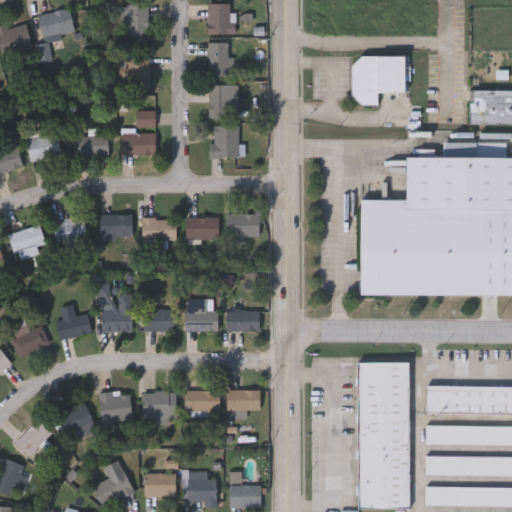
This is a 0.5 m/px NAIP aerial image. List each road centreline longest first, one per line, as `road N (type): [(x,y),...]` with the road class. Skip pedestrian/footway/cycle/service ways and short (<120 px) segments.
road 1 (tertiary): [(282,0),(286,511)]
road 2 (residential): [(286,363),(71,374),(0,413)]
road 3 (residential): [(0,211),(48,191),(283,181)]
road 4 (tertiary): [(511,335),(286,335)]
road 5 (residential): [(177,0),(176,185)]
